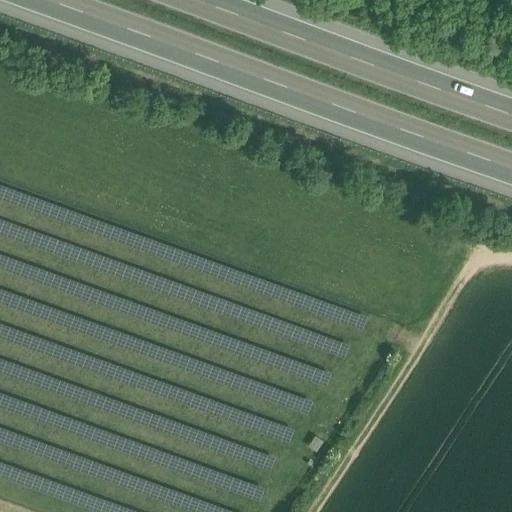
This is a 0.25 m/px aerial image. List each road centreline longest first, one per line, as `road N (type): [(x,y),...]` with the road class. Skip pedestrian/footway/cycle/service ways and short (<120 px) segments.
road 1 (motorway): [(52,0),(511,163)]
road 2 (track): [(309,511),(483,249),(511,259)]
road 3 (motorway): [(511,103),(237,0)]
